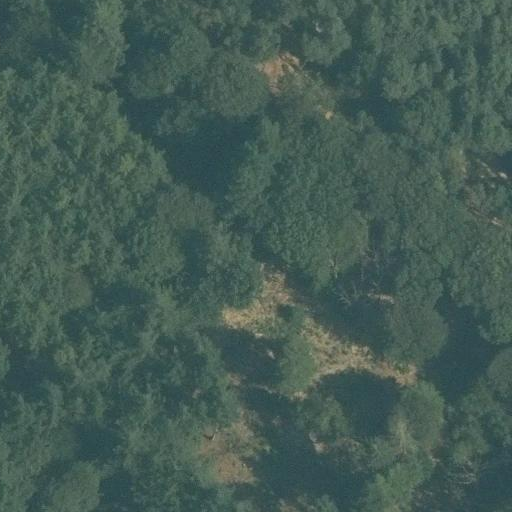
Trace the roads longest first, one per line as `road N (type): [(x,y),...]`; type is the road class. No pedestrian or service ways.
road 1 (track): [(511,254),(122,0)]
road 2 (track): [(282,104),(119,484)]
road 3 (track): [(0,408),(119,484)]
